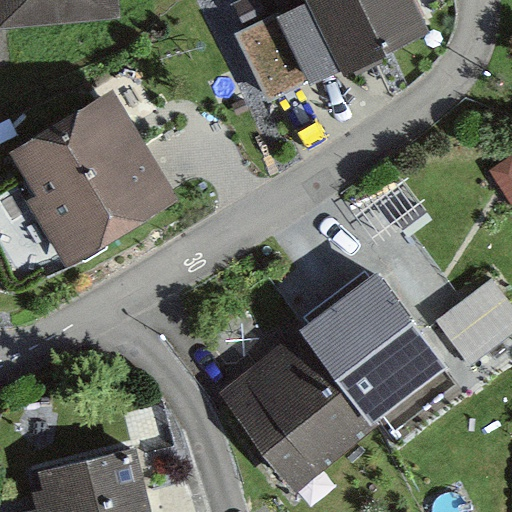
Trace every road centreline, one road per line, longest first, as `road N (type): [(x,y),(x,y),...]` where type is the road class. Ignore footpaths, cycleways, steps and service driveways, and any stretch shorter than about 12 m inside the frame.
road 1 (residential): [(109,307),(421,113),(455,79),(474,43),(479,0)]
road 2 (residential): [(109,307),(203,419),(232,511)]
road 3 (residential): [(0,363),(109,307)]
